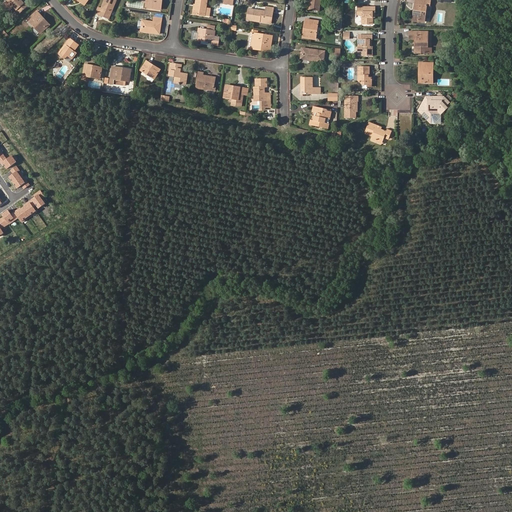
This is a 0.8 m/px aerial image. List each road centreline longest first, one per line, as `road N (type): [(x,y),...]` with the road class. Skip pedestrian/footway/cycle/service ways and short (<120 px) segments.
road 1 (track): [(283,130),(0,77)]
road 2 (residential): [(54,0),(92,34),(172,48)]
